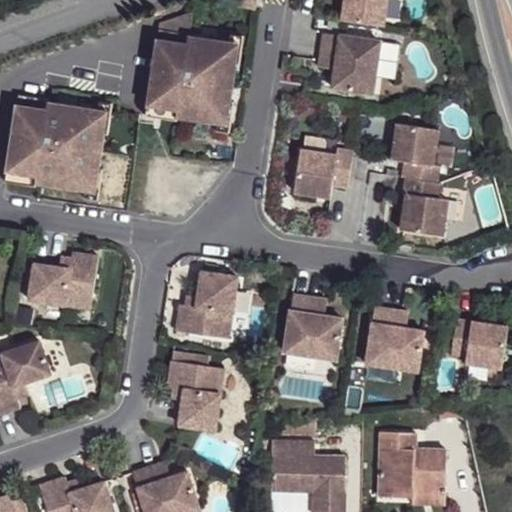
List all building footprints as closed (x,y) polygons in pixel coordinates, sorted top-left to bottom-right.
[(234,0),(233,7),(256,9),(257,0),(234,0)] [(350,0),(344,0),(341,21),(384,28),(388,0),(352,0),(350,0)] [(159,23),(146,114),(177,119),(178,116),(196,118),(196,116),(219,119),(221,100),(232,102),(237,64),(227,62),(230,41),(189,36),(193,12),(159,23)] [(243,35),(231,33),(230,41),(227,62),(237,64),(239,64),(243,35)] [(382,42),(322,34),(317,67),(333,70),(330,90),(374,97),(382,42)] [(18,95),(6,178),(37,183),(38,180),(67,185),(68,181),(88,185),(91,166),(100,168),(106,130),(97,129),(99,110),(98,110),(48,102),(49,99),(18,95)] [(219,119),(217,129),(230,131),(234,102),(232,102),(221,100),(219,119)] [(100,101),(98,110),(99,110),(97,129),(106,130),(109,131),(113,103),(100,101)] [(440,131),(398,124),(393,161),(406,163),(403,178),(438,183),(440,168),(434,168),(440,131)] [(348,188),(354,152),(339,150),(338,155),(302,150),(295,192),(332,198),(334,186),(348,188)] [(88,185),(86,196),(99,198),(103,168),(100,168),(91,166),(88,185)] [(438,183),(403,178),(401,193),(407,193),(401,231),(443,237),(448,200),(436,198),(438,183)] [(35,263),(30,299),(92,309),(100,254),(62,249),(60,266),(35,263)] [(180,294),(174,332),(229,339),(238,278),(200,272),(198,286),(197,297),(187,295),(180,294)] [(188,285),(187,295),(197,297),(198,286),(188,285)] [(327,301),(293,296),(284,355),(339,364),(345,320),(324,317),(327,301)] [(408,313),(375,308),(366,368),(420,375),(427,332),(406,329),(408,313)] [(508,328),(457,320),(451,356),(466,358),(465,365),(502,371),(508,328)] [(0,351),(0,415),(21,408),(17,397),(14,387),(23,384),(51,375),(40,341),(2,354),(1,351),(0,351)] [(171,352),(170,361),(185,363),(187,354),(171,352)] [(215,431),(224,369),(185,363),(170,361),(164,398),(171,399),(181,401),(180,411),(178,425),(215,431)] [(23,384),(14,387),(17,397),(26,393),(23,384)] [(181,401),(171,399),(169,410),(180,411),(181,401)] [(451,410),(431,413),(432,423),(452,421),(451,410)] [(310,426),(266,431),(267,438),(310,440),(310,426)] [(408,439),(374,439),(373,502),(407,502),(408,493),(439,493),(441,455),(409,454),(408,439)] [(284,449),(264,448),(262,498),(306,499),(306,511),(337,511),(338,464),(307,464),(284,463),(284,449)] [(284,463),(307,464),(308,449),(284,449),(284,463)] [(165,460),(159,462),(164,478),(170,476),(165,460)] [(159,462),(132,471),(138,491),(143,503),(135,506),(137,511),(201,511),(203,511),(190,470),(170,476),(164,478),(159,462)] [(74,472),(39,484),(48,511),(113,511),(104,481),(89,486),(80,489),(77,480),(74,472)] [(86,476),(77,480),(80,489),(89,486),(86,476)] [(138,491),(131,493),(135,506),(143,503),(138,491)] [(408,493),(407,502),(407,508),(439,508),(439,493),(408,493)] [(0,511),(26,511),(21,495),(12,498),(10,494),(0,496),(0,511)]
